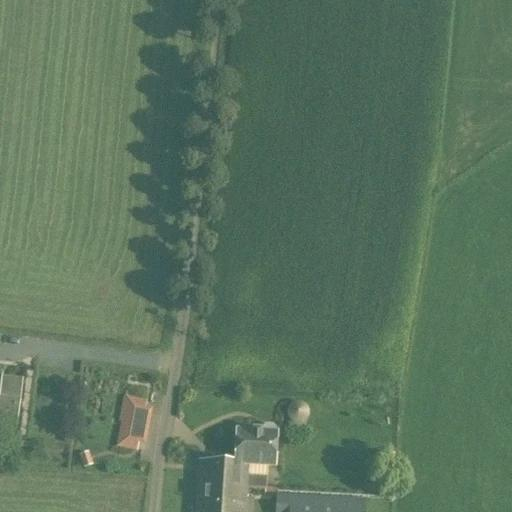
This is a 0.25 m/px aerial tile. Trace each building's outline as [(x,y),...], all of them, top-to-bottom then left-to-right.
[(0,423),(16,425),(21,381),(1,379),(1,381),(0,380),(0,423)] [(124,408),(142,412),(144,402),(126,399),(124,408)] [(144,427),(121,423),(117,447),(135,450),(137,441),(141,442),(144,427)] [(233,462),(207,461),(209,463),(212,463),(211,472),(226,473),(226,487),(244,488),(289,487),(289,485),(266,483),(268,468),(274,468),(276,432),(235,430),(233,462)] [(209,463),(207,461),(198,461),(195,511),(244,511),(245,490),(265,491),(265,493),(288,494),(289,487),(244,488),(226,487),(226,473),(211,472),(212,463),(209,463)] [(274,511),(364,511),(365,500),(337,499),(276,495),(274,511)]
